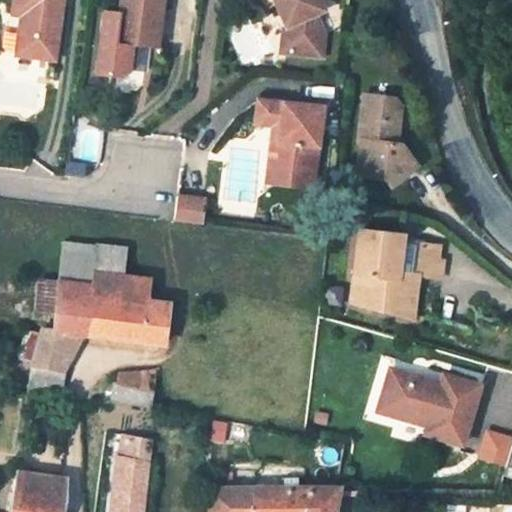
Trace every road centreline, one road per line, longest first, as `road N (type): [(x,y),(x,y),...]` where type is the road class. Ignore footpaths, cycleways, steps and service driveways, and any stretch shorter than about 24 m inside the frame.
road 1 (tertiary): [(418,0),(449,127),(495,215),(511,227)]
road 2 (residential): [(155,203),(0,185)]
